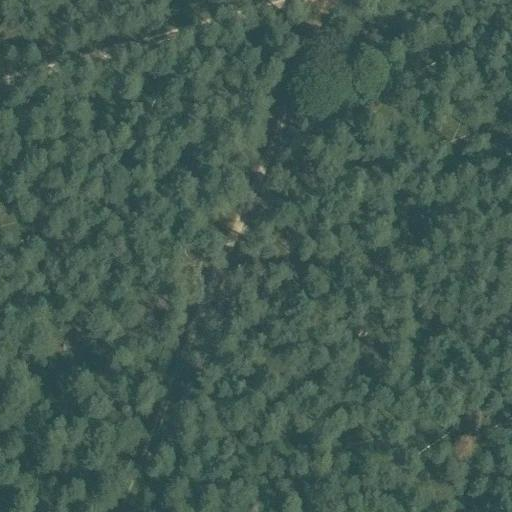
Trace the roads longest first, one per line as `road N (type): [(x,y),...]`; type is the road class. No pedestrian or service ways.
road 1 (track): [(113,511),(328,0)]
road 2 (track): [(0,80),(306,0)]
